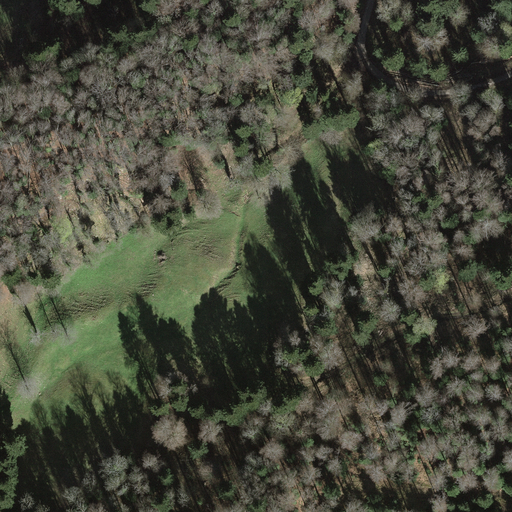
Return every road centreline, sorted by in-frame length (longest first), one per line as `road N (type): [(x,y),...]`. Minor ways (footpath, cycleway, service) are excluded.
road 1 (track): [(511,76),(467,92),(389,81),(367,54),(372,0)]
road 2 (track): [(511,293),(369,344)]
